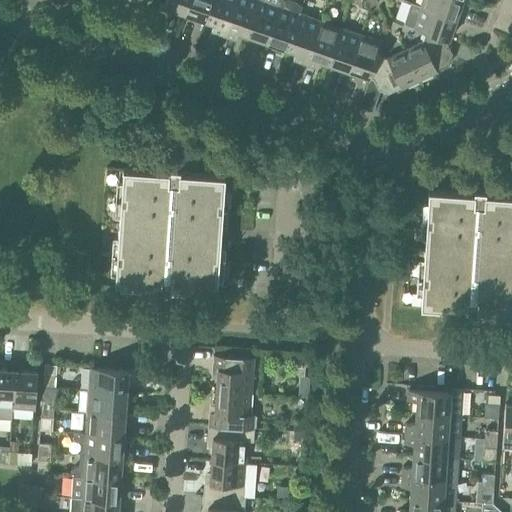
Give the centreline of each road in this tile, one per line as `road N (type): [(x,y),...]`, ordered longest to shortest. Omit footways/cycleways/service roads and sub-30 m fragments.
road 1 (residential): [(168,511),(176,333),(0,322)]
road 2 (unclassified): [(368,134),(111,51)]
road 3 (residential): [(354,345),(368,134)]
road 4 (residential): [(344,511),(354,345)]
road 5 (residential): [(354,345),(511,359)]
road 6 (unclassified): [(511,89),(392,141),(368,134)]
